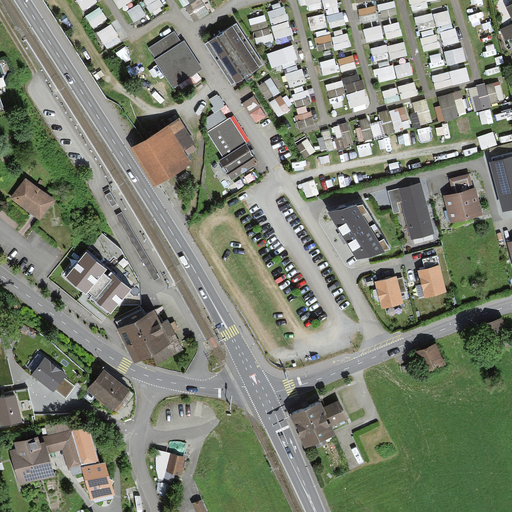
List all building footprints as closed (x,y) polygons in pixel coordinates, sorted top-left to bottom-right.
[(161,0),(144,0),(153,13),(165,6),(161,0)] [(321,0),(301,0),(302,5),(309,3),(310,10),(323,8),(321,0)] [(324,0),(328,14),(341,11),(338,0),(324,0)] [(395,0),(393,0),(379,3),(382,17),(398,13),(395,0)] [(429,1),(432,0),(410,0),(412,10),(430,8),(429,1)] [(135,21),(148,13),(140,2),(128,10),(135,21)] [(269,6),(276,39),(294,35),(286,2),(269,6)] [(364,40),(384,38),(383,23),(378,23),(377,5),(362,7),(364,40)] [(87,13),(93,26),(108,19),(102,6),(87,13)] [(443,45),(458,42),(452,8),(437,11),(443,45)] [(478,22),(489,19),(486,8),(475,11),(478,22)] [(328,14),(330,26),(346,25),(344,12),(328,14)] [(419,30),(436,27),(433,12),(416,15),(419,30)] [(259,44),(274,40),(266,13),(251,17),(259,44)] [(325,13),(309,16),(312,30),(328,26),(325,13)] [(385,24),(388,38),(404,35),(401,21),(385,24)] [(98,30),(104,43),(119,35),(113,22),(98,30)] [(234,23),(203,43),(231,84),(261,64),(234,23)] [(483,38),(494,35),(491,23),(479,26),(483,38)] [(511,23),(502,28),(506,37),(511,34),(511,23)] [(171,84),(195,68),(171,32),(147,47),(171,84)] [(335,49),(351,46),(350,33),(333,35),(335,49)] [(438,33),(421,37),(425,51),(442,46),(438,33)] [(318,49),(334,47),(332,34),(316,36),(318,49)] [(389,44),(392,58),(409,55),(406,41),(389,44)] [(388,44),(373,46),(374,60),(390,58),(388,44)] [(446,49),(447,63),(467,61),(466,47),(446,49)] [(353,53),(339,58),(343,71),(357,66),(353,53)] [(432,54),(432,64),(443,64),(442,53),(432,54)] [(321,60),(324,74),(339,70),(335,57),(321,60)] [(412,61),(396,64),(399,78),(414,75),(412,61)] [(395,64),(377,67),(379,80),(397,78),(395,64)] [(433,74),(437,88),(471,80),(468,66),(433,74)] [(304,67),(287,72),(290,86),(308,82),(304,67)] [(351,105),(367,102),(362,72),(346,75),(351,105)] [(272,76),(260,84),(270,98),(282,90),(272,76)] [(333,107),(348,103),(341,79),(327,83),(333,107)] [(501,79),(470,86),(475,108),(505,101),(501,79)] [(158,99),(170,93),(162,80),(151,86),(158,99)] [(399,85),(403,98),(419,93),(416,81),(399,85)] [(308,84),(293,86),(296,106),(311,104),(308,84)] [(398,86),(384,89),(387,102),(402,98),(398,86)] [(440,117),(446,115),(447,119),(470,112),(462,88),(439,95),(441,103),(436,104),(440,117)] [(271,100),(279,115),(291,108),(283,93),(271,100)] [(256,94),(244,101),(256,121),(268,115),(256,94)] [(429,97),(412,100),(416,124),(433,121),(429,97)] [(402,119),(409,117),(405,104),(379,111),(382,119),(372,122),(376,137),(405,128),(402,119)] [(208,128),(228,118),(223,108),(203,119),(208,128)] [(311,109),(295,114),(300,128),(316,122),(311,109)] [(221,158),(232,176),(257,160),(230,117),(209,130),(225,156),(221,158)] [(358,127),(359,139),(372,138),(371,117),(361,117),(361,127),(358,127)] [(177,118),(132,146),(153,180),(189,159),(182,148),(192,142),(177,118)] [(328,150),(355,143),(349,121),(322,129),(328,150)] [(306,157),(317,149),(308,136),(297,143),(306,157)] [(511,150),(491,156),(504,206),(511,203),(511,150)] [(307,159),(296,159),(296,170),(307,169),(307,159)] [(454,192),(444,195),(449,219),(478,212),(472,188),(470,189),(467,174),(451,178),(454,192)] [(54,199),(24,177),(12,195),(41,217),(54,199)] [(431,231),(419,184),(400,189),(411,236),(431,231)] [(332,211),(356,255),(392,247),(363,202),(332,211)] [(47,276),(103,323),(116,303),(139,304),(140,281),(121,247),(100,234),(79,258),(69,251),(47,276)] [(438,265),(417,271),(424,297),(445,291),(438,265)] [(401,302),(395,277),(376,281),(382,306),(401,302)] [(153,311),(122,326),(138,359),(150,353),(153,359),(181,345),(169,322),(160,326),(153,311)] [(503,318),(484,324),(492,351),(511,344),(503,318)] [(445,362),(436,341),(415,349),(424,370),(445,362)] [(34,371),(44,358),(37,352),(26,365),(34,371)] [(45,358),(33,372),(54,388),(65,374),(45,358)] [(130,391),(106,371),(90,391),(115,410),(130,391)] [(14,395),(0,398),(0,413),(2,423),(20,418),(14,395)] [(323,407),(320,400),(292,413),(305,440),(332,427),(330,423),(344,416),(337,401),(323,407)] [(16,447),(10,449),(20,484),(56,473),(50,452),(63,448),(68,468),(86,463),(75,426),(44,435),(45,438),(41,439),(39,432),(14,440),(16,447)] [(183,455),(170,454),(168,470),(181,472),(183,455)] [(82,467),(92,500),(115,494),(105,461),(82,467)] [(207,511),(202,500),(192,504),(195,511),(207,511)]
